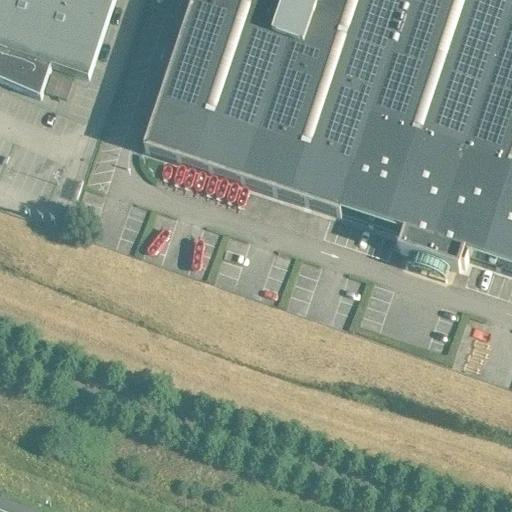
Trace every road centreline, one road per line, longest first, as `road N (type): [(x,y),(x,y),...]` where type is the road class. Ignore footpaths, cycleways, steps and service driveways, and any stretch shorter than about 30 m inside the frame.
road 1 (unknown): [(190,0),(147,135),(146,176),(174,194),(511,304)]
road 2 (unknown): [(92,145),(141,0)]
road 3 (unknown): [(0,180),(58,202),(74,195),(92,145)]
